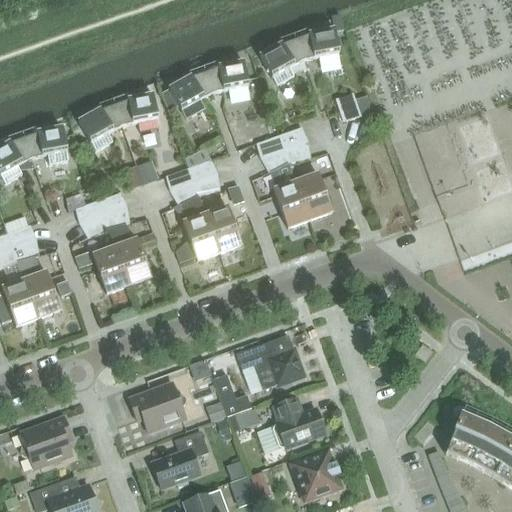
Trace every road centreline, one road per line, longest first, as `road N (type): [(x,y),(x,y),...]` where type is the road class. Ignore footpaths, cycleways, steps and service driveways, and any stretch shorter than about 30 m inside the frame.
road 1 (residential): [(74,369),(374,259),(468,332)]
road 2 (residential): [(126,511),(74,369)]
road 3 (residential): [(331,313),(384,449)]
road 4 (residential): [(384,449),(468,332)]
